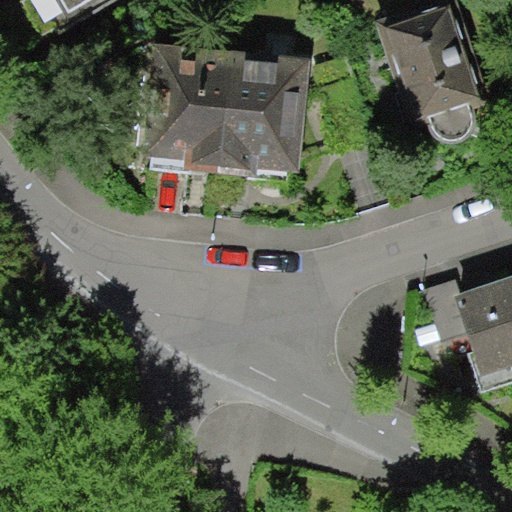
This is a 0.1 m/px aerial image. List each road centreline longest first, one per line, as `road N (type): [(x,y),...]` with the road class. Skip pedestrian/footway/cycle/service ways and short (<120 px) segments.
road 1 (residential): [(184,324),(460,471),(511,508)]
road 2 (residential): [(511,215),(184,324)]
road 3 (residential): [(0,174),(44,227),(184,324)]
road 4 (residential): [(184,324),(150,511)]
